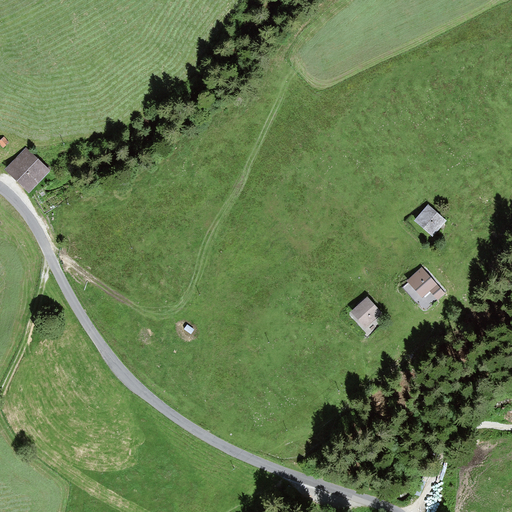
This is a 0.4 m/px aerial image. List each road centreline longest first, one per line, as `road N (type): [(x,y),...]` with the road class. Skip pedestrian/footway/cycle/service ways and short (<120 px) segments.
road 1 (unclassified): [(394,511),(238,453),(143,393),(117,369),(34,225),(0,187)]
road 2 (track): [(49,252),(27,341),(0,397)]
road 3 (track): [(511,426),(461,432),(414,511)]
